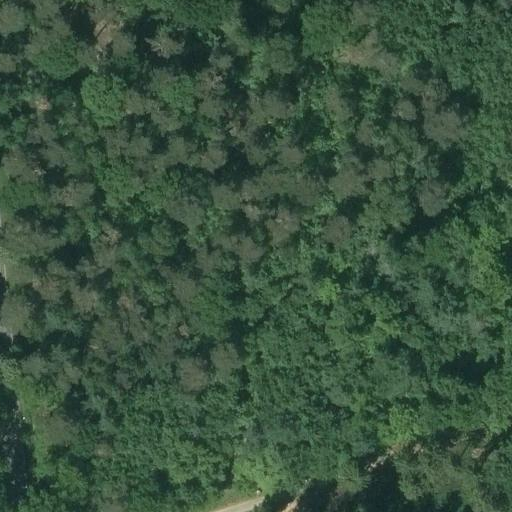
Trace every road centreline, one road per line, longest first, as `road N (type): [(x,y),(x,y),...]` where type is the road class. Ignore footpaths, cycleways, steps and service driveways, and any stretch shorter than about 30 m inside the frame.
road 1 (track): [(511,417),(224,511)]
road 2 (unclassified): [(22,511),(0,291)]
